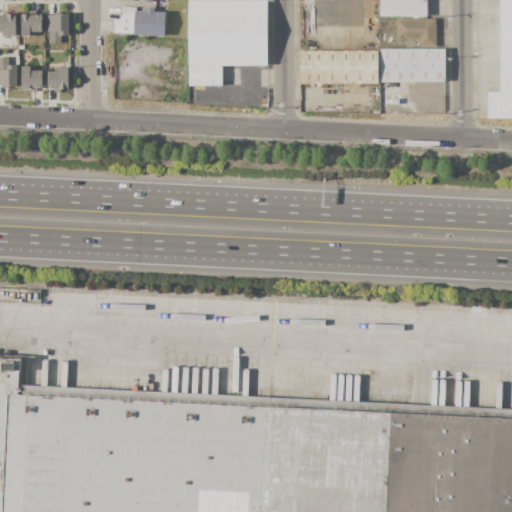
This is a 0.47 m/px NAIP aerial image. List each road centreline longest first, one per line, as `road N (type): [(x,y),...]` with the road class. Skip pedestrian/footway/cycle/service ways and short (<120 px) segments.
road 1 (residential): [(0,115),(511,141)]
road 2 (motorway): [(0,237),(511,262)]
road 3 (motorway): [(479,218),(0,194)]
road 4 (residential): [(461,0),(461,139)]
road 5 (residential): [(283,0),(284,129)]
